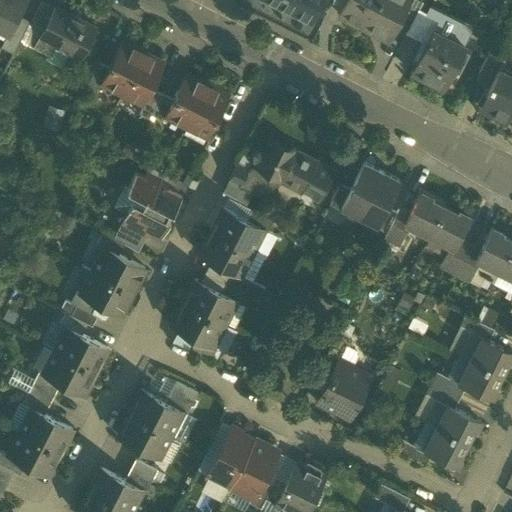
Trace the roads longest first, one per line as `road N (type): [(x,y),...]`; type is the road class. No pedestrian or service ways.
road 1 (residential): [(137,339),(472,503)]
road 2 (residential): [(281,50),(137,339)]
road 3 (residential): [(281,50),(511,175)]
road 4 (residential): [(137,339),(52,511)]
